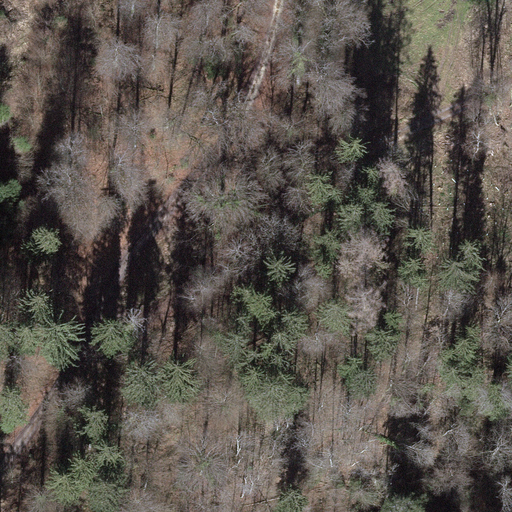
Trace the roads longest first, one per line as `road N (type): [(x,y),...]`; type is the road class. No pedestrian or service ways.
road 1 (track): [(279,0),(268,72),(240,133),(131,252),(87,340),(0,467)]
road 2 (track): [(511,84),(335,170),(250,231),(183,297),(87,340)]
